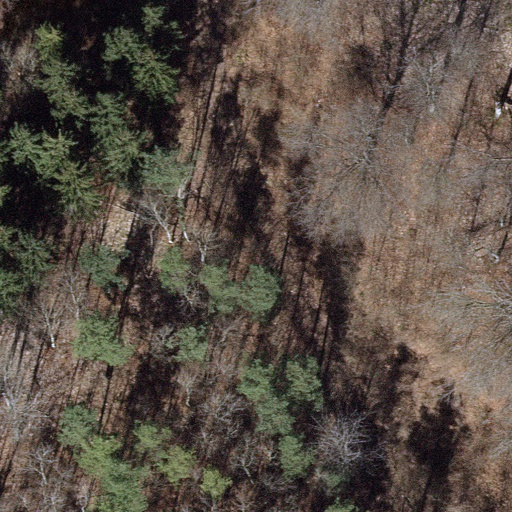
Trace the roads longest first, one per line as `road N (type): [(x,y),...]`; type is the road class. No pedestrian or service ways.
road 1 (track): [(402,511),(318,346),(266,209),(231,95),(218,0)]
road 2 (track): [(0,364),(231,95)]
